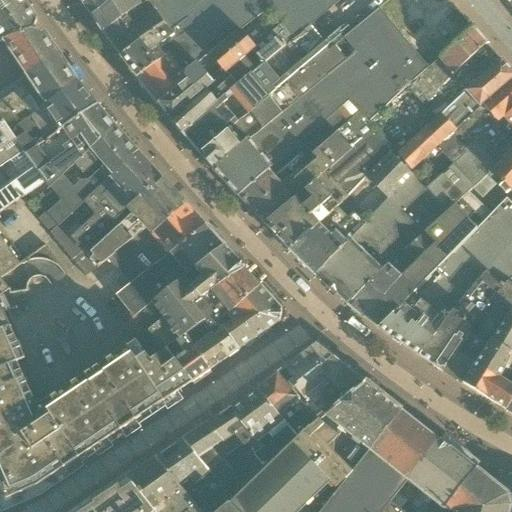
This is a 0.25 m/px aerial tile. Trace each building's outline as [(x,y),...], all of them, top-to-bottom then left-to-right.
[(41,34),(33,31),(37,22),(22,0),(8,0),(0,6),(0,42),(3,42),(4,42),(8,49),(13,56),(28,78),(20,84),(22,88),(0,103),(0,116),(9,131),(21,123),(16,116),(26,109),(31,116),(39,110),(79,83),(68,67),(57,65),(57,57),(53,50),(53,46),(50,41),(46,40),(43,36),(41,34)] [(89,0),(84,4),(92,16),(115,0),(89,0)] [(115,0),(92,16),(103,33),(150,0),(115,0)] [(150,0),(103,33),(122,57),(164,24),(170,32),(188,19),(193,26),(226,0),(150,0)] [(241,30),(270,8),(263,0),(226,0),(193,26),(194,27),(165,49),(169,54),(137,78),(158,105),(159,106),(188,80),(184,76),(241,30)] [(341,0),(263,0),(270,8),(274,14),(283,25),(294,39),(309,27),(341,0)] [(447,0),(391,0),(387,4),(458,82),(429,98),(444,114),(502,61),(447,0)] [(246,36),(274,14),(270,8),(241,30),(184,76),(188,80),(159,106),(171,121),(244,57),(253,50),(255,48),(246,36)] [(344,37),(357,52),(395,99),(407,88),(428,68),(379,9),(352,31),(344,37)] [(194,27),(193,26),(188,19),(170,32),(164,24),(122,57),(137,78),(169,54),(165,49),(194,27)] [(262,65),(294,39),(283,25),(255,48),(253,50),(259,58),(256,61),(257,63),(252,67),(244,57),(171,121),(182,134),(262,65)] [(344,37),(352,31),(349,27),(341,33),(339,31),(323,44),(309,27),(294,39),(262,65),(282,88),(334,45),(344,37)] [(347,61),(334,45),(282,88),(200,155),(213,170),(347,61)] [(369,123),(395,99),(357,52),(347,61),(213,170),(239,197),(338,111),(349,124),(251,210),(265,225),(375,130),(369,123)] [(484,106),(511,81),(511,71),(502,61),(444,114),(398,156),(411,171),(484,106)] [(200,155),(282,88),(262,65),(182,134),(200,155)] [(464,152),(511,111),(511,81),(484,106),(411,171),(416,176),(426,188),(466,154),(464,152)] [(26,155),(98,106),(79,83),(39,110),(31,116),(21,123),(9,131),(17,141),(24,152),(26,155)] [(26,155),(34,166),(50,188),(116,127),(98,106),(26,155)] [(251,210),(349,124),(338,111),(239,197),(251,210)] [(511,111),(464,152),(466,154),(426,188),(416,176),(391,200),(367,224),(315,276),(348,306),(380,274),(425,234),(470,193),(490,174),(492,176),(494,174),(495,175),(508,159),(507,158),(502,152),(511,142),(511,111)] [(17,141),(9,131),(0,116),(0,166),(1,168),(24,152),(17,141)] [(50,234),(139,153),(116,127),(50,188),(62,202),(48,214),(46,212),(38,220),(50,234)] [(347,195),(391,149),(375,130),(265,225),(277,238),(290,226),(294,230),(331,198),(334,202),(338,199),(341,202),(348,196),(347,195)] [(511,142),(502,152),(507,158),(508,159),(495,175),(511,192),(511,142)] [(411,171),(398,156),(391,149),(347,195),(348,196),(367,176),(391,200),(416,176),(411,171)] [(73,260),(162,179),(139,153),(50,234),(73,260)] [(50,188),(34,166),(10,182),(22,198),(22,199),(28,196),(32,201),(50,188)] [(153,235),(186,205),(162,179),(73,260),(79,267),(87,276),(111,258),(115,254),(147,229),(153,235)] [(0,214),(22,198),(10,182),(0,188),(0,214)] [(364,318),(378,329),(429,278),(491,215),(470,193),(425,234),(436,244),(364,318)] [(336,207),(341,202),(338,199),(334,202),(331,198),(294,230),(290,226),(277,238),(289,251),(336,207)] [(511,203),(510,204),(506,199),(491,215),(429,278),(462,302),(469,293),(487,272),(504,287),(511,279),(511,203)] [(155,267),(206,227),(186,205),(153,235),(147,229),(115,254),(111,258),(132,285),(155,267)] [(355,212),(348,219),(336,207),(289,251),(315,276),(367,224),(355,212)] [(189,274),(225,248),(206,227),(155,267),(132,285),(117,297),(133,318),(124,325),(132,336),(153,320),(146,309),(153,304),(152,303),(189,274)] [(348,306),(364,318),(436,244),(425,234),(380,274),(348,306)] [(0,277),(1,278),(19,265),(0,237),(0,277)] [(191,304),(244,270),(225,248),(189,274),(152,303),(153,304),(163,319),(139,338),(154,358),(167,348),(177,341),(186,335),(204,322),(191,304)] [(215,326),(260,287),(244,270),(191,304),(204,322),(205,321),(208,325),(211,322),(215,326)] [(511,279),(504,287),(487,272),(469,293),(462,302),(420,357),(433,366),(445,347),(450,339),(463,323),(473,330),(484,313),(489,316),(488,316),(503,325),(511,311),(511,279)] [(0,296),(9,290),(1,278),(0,277),(0,485),(6,500),(37,487),(66,467),(74,462),(78,459),(79,458),(99,445),(178,392),(192,383),(172,355),(167,348),(154,358),(150,361),(136,342),(127,348),(127,347),(112,357),(112,358),(72,385),(71,384),(62,391),(43,404),(36,407),(17,363),(25,359),(18,342),(17,343),(0,303),(0,296)] [(420,357),(462,302),(429,278),(378,329),(420,357)] [(228,358),(281,321),(282,311),(260,287),(215,326),(211,322),(208,325),(205,328),(211,336),(212,335),(228,358)] [(511,311),(503,325),(464,386),(506,411),(511,402),(511,386),(501,380),(511,358),(510,358),(511,353),(511,311)] [(464,386),(503,325),(488,316),(476,334),(473,330),(444,373),(464,386)] [(205,328),(208,325),(205,321),(204,322),(186,335),(211,370),(228,358),(212,335),(211,336),(205,328)] [(473,330),(463,323),(450,339),(445,347),(433,366),(444,373),(473,330)] [(192,383),(211,370),(186,335),(177,341),(185,352),(180,356),(176,352),(172,355),(192,383)] [(321,368),(333,358),(317,345),(278,374),(277,374),(299,401),(300,401),(306,409),(309,412),(321,403),(326,393),(329,388),(330,383),(330,380),(321,368)] [(511,353),(510,358),(511,358),(501,380),(511,386),(511,402),(506,411),(511,414),(511,353)] [(330,414),(365,383),(333,358),(321,368),(330,380),(330,383),(329,388),(326,393),(321,403),(309,412),(306,409),(300,401),(299,401),(277,374),(256,390),(282,421),(283,420),(298,439),(304,434),(326,415),(329,413),(330,414)] [(370,452),(402,412),(365,383),(330,414),(329,413),(326,415),(343,428),(333,441),(333,453),(341,461),(355,441),(370,452)] [(263,466),(298,439),(283,420),(282,421),(256,390),(230,410),(254,438),(248,443),(252,449),(251,450),(246,454),(250,458),(255,455),(263,466)] [(245,445),(248,443),(254,438),(230,410),(208,424),(231,453),(243,443),(245,445)] [(382,511),(390,502),(398,493),(438,441),(402,412),(370,452),(353,473),(352,473),(320,511),(382,511)] [(320,511),(352,473),(341,461),(333,453),(333,441),(343,428),(326,415),(304,434),(298,439),(263,466),(264,467),(239,488),(242,493),(233,501),(229,505),(229,504),(219,511),(320,511)] [(231,453),(208,424),(183,441),(210,473),(211,473),(216,479),(215,480),(222,488),(224,489),(238,478),(223,459),(231,453)] [(156,459),(185,494),(204,478),(210,485),(215,480),(216,479),(211,473),(210,473),(183,441),(156,459)] [(412,511),(401,511),(390,502),(382,511),(443,511),(476,470),(438,441),(398,493),(412,504),(409,507),(414,511),(412,511)] [(200,511),(197,509),(185,494),(156,459),(126,481),(151,511),(200,511)] [(459,511),(476,511),(488,480),(476,470),(443,511),(456,511),(457,511),(459,511)] [(509,511),(511,506),(507,495),(488,480),(476,511),(509,511)] [(151,511),(126,481),(106,494),(79,511),(151,511)] [(228,495),(233,501),(242,493),(239,488),(238,487),(228,495)] [(200,511),(219,511),(229,504),(229,505),(233,501),(228,495),(224,489),(222,488),(197,509),(200,511)]
